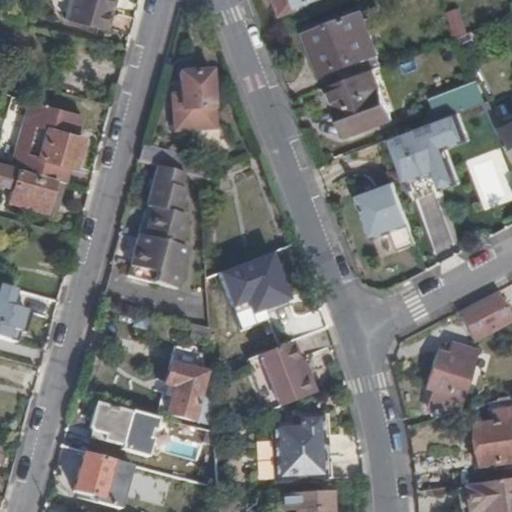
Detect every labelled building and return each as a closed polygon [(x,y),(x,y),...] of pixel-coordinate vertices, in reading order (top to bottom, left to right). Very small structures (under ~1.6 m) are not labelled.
[(115,0),(70,0),(65,19),(107,30),(115,0)] [(275,0),(282,16),(299,10),(298,7),(317,0),(275,0)] [(511,0),(499,5),(503,19),(511,14),(511,0)] [(462,9),(448,12),(455,39),(468,35),(462,9)] [(323,73),(329,87),(374,70),(380,67),(375,54),(377,53),(361,13),(307,34),(322,74),(323,73)] [(374,70),(329,87),(347,136),(392,119),(374,70)] [(175,82),(176,90),(182,89),(182,95),(177,96),(174,96),(177,132),(217,128),(213,71),(181,72),(182,82),(175,82)] [(428,111),(433,123),(440,120),(439,118),(482,101),(476,84),(432,101),(435,108),(428,111)] [(433,123),(390,140),(399,163),(409,160),(420,169),(436,162),(438,150),(473,136),(467,121),(493,111),(488,101),(440,120),(433,123)] [(19,169),(23,169),(65,181),(70,165),(74,166),(81,137),(75,135),(80,116),(29,102),(12,166),(19,169)] [(511,125),(503,130),(511,148),(511,125)] [(202,163),(143,145),(139,161),(158,166),(185,174),(202,179),(213,175),(208,160),(202,163)] [(14,189),(19,169),(12,166),(8,165),(2,186),(14,189)] [(155,273),(152,283),(177,290),(189,250),(180,247),(187,218),(179,215),(186,190),(180,189),(185,174),(158,166),(131,267),(155,273)] [(65,181),(23,169),(19,169),(14,189),(11,201),(47,211),(50,199),(59,202),(65,181)] [(419,244),(395,181),(356,196),(373,240),(392,232),(399,252),(419,244)] [(50,199),(47,211),(56,213),(59,202),(50,199)] [(155,273),(131,267),(128,276),(152,283),(155,273)] [(0,339),(17,343),(25,309),(11,306),(15,290),(0,286),(0,339)] [(487,296),(458,311),(474,340),(511,320),(511,319),(509,315),(497,291),(487,296)] [(210,329),(210,341),(229,340),(227,309),(209,310),(210,329)] [(210,329),(190,324),(191,337),(210,342),(210,341),(210,329)] [(259,357),(279,408),(315,394),(307,373),(305,374),(300,363),(292,343),(259,357)] [(433,419),(456,413),(475,350),(452,343),(447,356),(438,353),(426,387),(434,390),(429,405),(433,419)] [(176,386),(173,395),(169,414),(193,420),(194,417),(202,419),(200,429),(215,433),(213,403),(212,382),(204,381),(206,374),(196,372),(200,355),(176,348),(167,384),(168,384),(176,386)] [(176,386),(168,384),(165,393),(173,395),(176,386)] [(130,414),(97,404),(90,430),(93,431),(91,437),(122,445),(130,414)] [(491,423),(470,426),(477,466),(511,460),(509,443),(511,442),(511,416),(511,410),(490,413),(491,423)] [(323,457),(323,454),(323,437),(323,413),(294,413),(294,421),(271,420),(271,423),(271,475),(271,479),(323,479),(323,457)] [(216,445),(215,434),(215,433),(200,429),(197,428),(183,480),(218,489),(218,479),(217,462),(216,445)] [(113,463),(84,455),(75,491),(103,498),(113,463)] [(511,511),(511,479),(480,484),(480,486),(467,487),(470,511),(484,510),(483,511),(511,511)] [(331,511),(331,491),(284,494),(284,506),(296,505),(296,511),(331,511)] [(230,511),(230,497),(218,498),(219,501),(219,509),(219,511),(230,511)]
